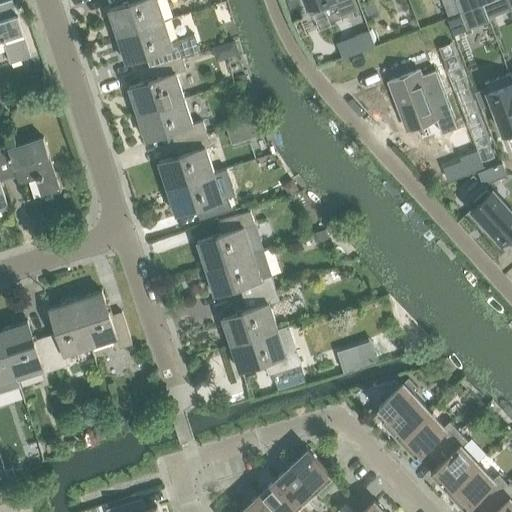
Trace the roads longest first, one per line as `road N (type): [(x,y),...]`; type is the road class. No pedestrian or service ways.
road 1 (unclassified): [(272,0),(304,65),(511,290)]
road 2 (residential): [(426,511),(339,416),(194,460),(182,478),(191,511)]
road 3 (residential): [(47,0),(124,231)]
road 4 (residential): [(124,231),(179,408)]
road 5 (residential): [(0,273),(124,231)]
